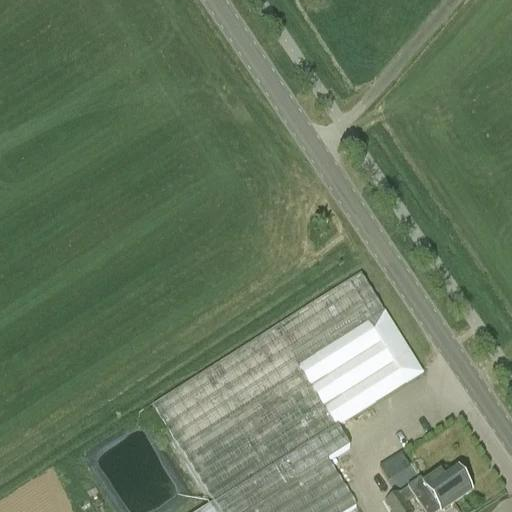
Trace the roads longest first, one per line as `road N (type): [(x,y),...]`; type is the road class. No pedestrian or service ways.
road 1 (tertiary): [(511,426),(321,143)]
road 2 (residential): [(321,143),(442,0)]
road 3 (tertiary): [(321,143),(219,0)]
